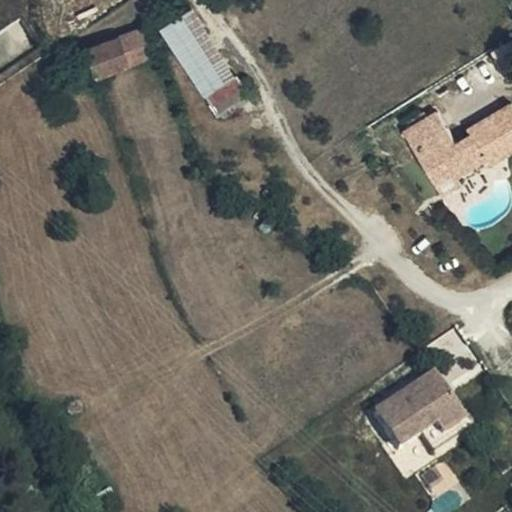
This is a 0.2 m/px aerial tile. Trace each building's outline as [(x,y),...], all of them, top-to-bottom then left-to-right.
[(179,40),(212,90),(238,73),(191,1),(174,11),(165,18),(179,40)] [(143,23),(83,50),(98,80),(123,68),(145,55),(156,50),(143,23)] [(450,160),(459,174),(488,155),(493,164),(511,151),(511,101),(481,121),(485,127),(474,133),(459,141),(439,110),(406,130),(432,171),(450,160)] [(485,127),(481,121),(470,127),(474,133),(485,127)] [(462,181),(459,174),(450,160),(432,171),(445,192),(462,181)] [(373,410),(401,450),(429,431),(437,443),(471,420),(435,368),(373,410)]
